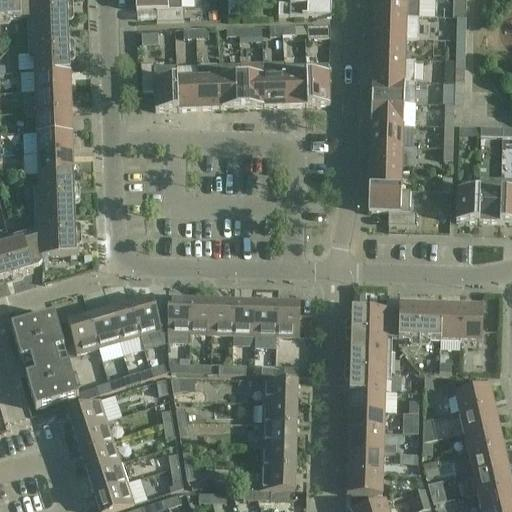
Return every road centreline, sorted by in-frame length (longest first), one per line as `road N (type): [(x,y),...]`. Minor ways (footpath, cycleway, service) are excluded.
road 1 (residential): [(106,0),(116,253),(123,268),(334,274)]
road 2 (residential): [(334,274),(343,0)]
road 3 (residential): [(334,274),(458,278),(511,270)]
